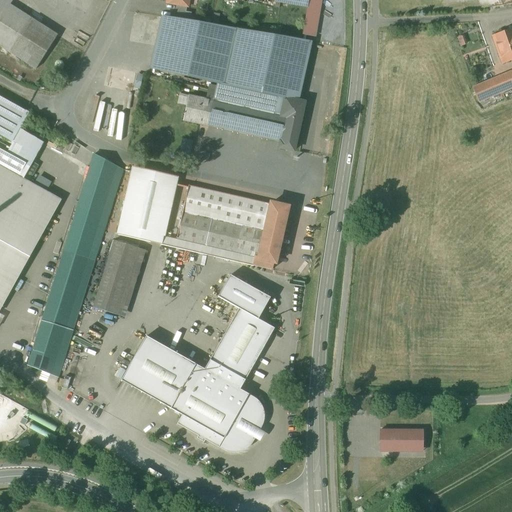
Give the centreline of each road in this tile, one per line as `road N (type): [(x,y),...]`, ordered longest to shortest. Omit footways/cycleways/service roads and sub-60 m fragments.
road 1 (secondary): [(359,0),(316,399)]
road 2 (residential): [(303,200),(151,167),(84,134),(71,111),(75,89),(123,0)]
road 3 (unclassified): [(511,398),(316,399)]
road 4 (tertiary): [(0,478),(49,479),(124,511)]
